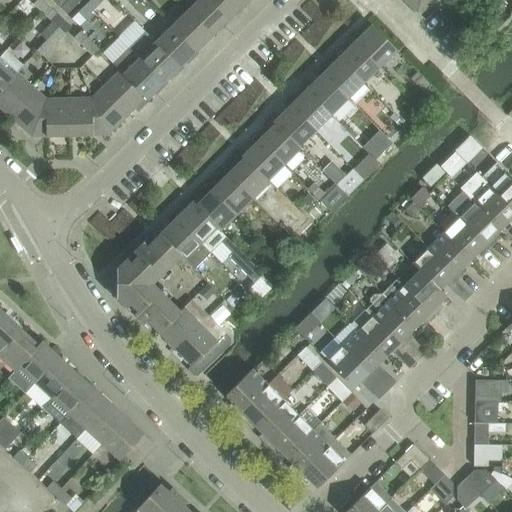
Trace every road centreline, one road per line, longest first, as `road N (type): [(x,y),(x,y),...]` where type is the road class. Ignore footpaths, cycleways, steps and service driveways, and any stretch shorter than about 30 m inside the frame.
road 1 (residential): [(274,511),(120,356),(45,234)]
road 2 (residential): [(45,234),(285,0)]
road 3 (residential): [(318,511),(401,424),(405,395),(476,325),(477,304),(511,272)]
